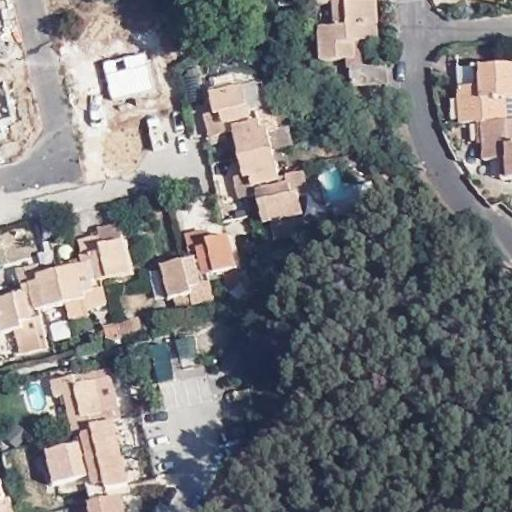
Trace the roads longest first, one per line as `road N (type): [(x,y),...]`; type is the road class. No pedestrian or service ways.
road 1 (residential): [(419,0),(434,140),(470,205),(511,243)]
road 2 (track): [(511,331),(492,326),(339,340),(277,371)]
road 3 (residential): [(185,167),(148,182),(0,202)]
road 4 (track): [(212,511),(277,371)]
